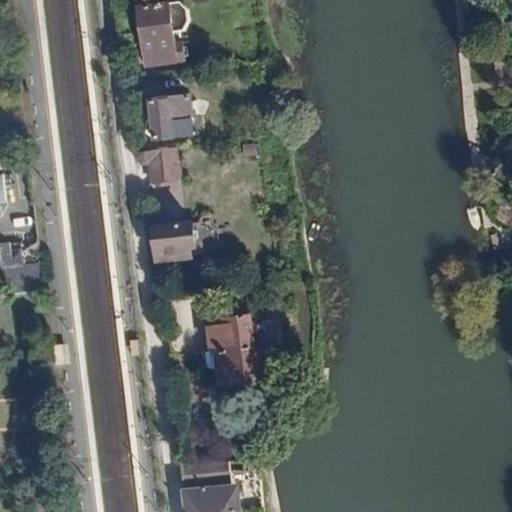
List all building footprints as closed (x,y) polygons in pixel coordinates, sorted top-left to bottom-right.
[(171,2),(142,4),(148,63),(187,59),(184,30),(175,31),(171,2)] [(188,95),(151,99),(155,135),(193,131),(188,95)] [(181,176),(177,145),(134,150),(135,159),(140,165),(153,164),(154,179),(181,176)] [(194,220),(155,226),(160,259),(195,254),(194,244),(198,243),(194,220)] [(19,242),(0,243),(0,265),(0,267),(21,266),(23,266),(22,251),(21,242),(19,242)] [(32,250),(22,251),(23,266),(37,265),(36,254),(32,250)] [(210,319),(215,347),(207,348),(210,369),(224,367),(226,384),(265,378),(254,312),(210,319)] [(176,459),(183,511),(240,511),(238,485),(227,466),(176,459)]
